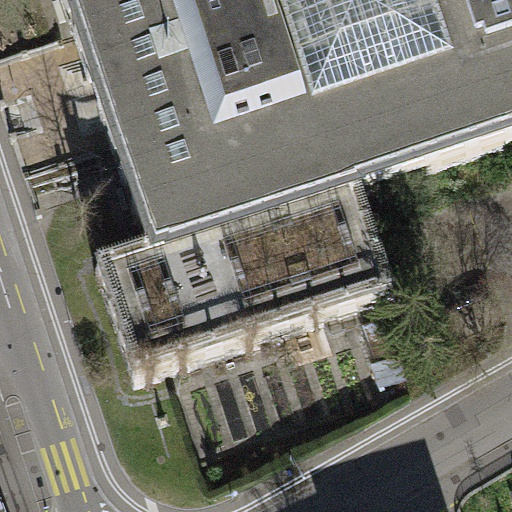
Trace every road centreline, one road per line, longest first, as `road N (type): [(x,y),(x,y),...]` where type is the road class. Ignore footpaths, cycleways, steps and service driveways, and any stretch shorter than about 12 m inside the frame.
road 1 (primary): [(75,511),(0,274)]
road 2 (residential): [(329,511),(511,402)]
